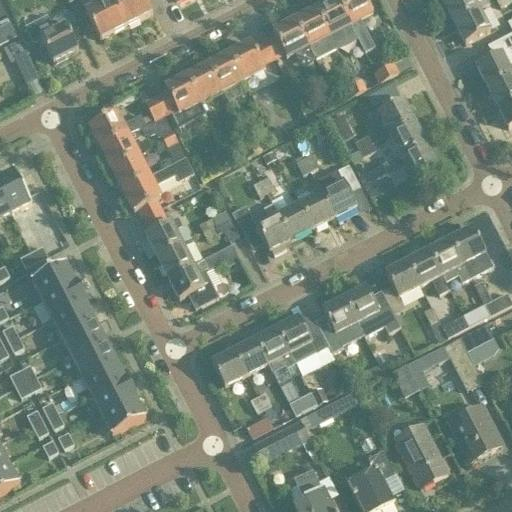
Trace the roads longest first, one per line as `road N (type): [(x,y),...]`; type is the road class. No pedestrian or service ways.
road 1 (residential): [(167,353),(493,186)]
road 2 (residential): [(167,353),(47,115)]
road 3 (residential): [(47,115),(264,0)]
road 4 (residential): [(493,186),(395,0)]
road 5 (residential): [(215,446),(87,511)]
